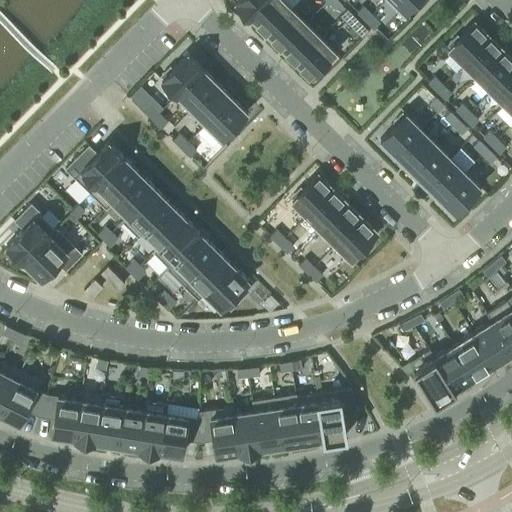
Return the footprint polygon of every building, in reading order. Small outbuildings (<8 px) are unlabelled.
[(238,0),(236,3),(251,18),(268,0),(238,0)] [(268,0),(251,18),(265,32),(291,6),(297,0),(268,0)] [(393,0),(404,10),(405,9),(407,11),(417,2),(414,0),(393,0)] [(372,12),(363,4),(357,10),(366,18),(372,12)] [(291,6),(265,32),(280,47),(306,21),(291,6)] [(347,8),(342,14),(350,22),(362,34),(368,29),(356,17),(347,8)] [(380,21),(372,12),(366,18),(374,26),(380,21)] [(490,35),(474,20),(459,36),(457,33),(448,43),(450,45),(448,46),(464,62),(490,35)] [(306,21),(280,47),(294,61),(320,35),(306,21)] [(320,35),(294,61),(310,76),(325,61),(327,63),(336,54),(334,52),(336,50),(320,35)] [(503,49),(490,35),(464,62),(477,75),(503,49)] [(511,67),(511,57),(503,49),(477,75),(491,89),(511,67)] [(170,65),(161,74),(163,76),(161,78),(176,93),(202,66),(187,52),(172,67),(170,65)] [(202,66),(176,93),(191,107),(217,81),(202,66)] [(511,94),(511,67),(491,89),(505,102),(511,94)] [(443,83),(434,74),(428,80),(437,89),(443,83)] [(217,81),(191,107),(206,122),(232,96),(217,81)] [(451,91),(443,83),(437,89),(446,97),(451,91)] [(444,104),(435,95),(430,101),(438,109),(444,104)] [(206,122),(198,131),(211,145),(220,136),(221,137),(223,135),(225,137),(234,128),(232,126),(247,111),(232,96),(206,122)] [(470,110),(461,101),(456,107),(464,116),(470,110)] [(159,111),(150,103),(144,109),(153,117),(159,111)] [(458,118),(450,110),(444,115),(453,124),(458,118)] [(478,118),(470,110),(464,116),(473,124),(478,118)] [(167,120),(159,111),(153,117),(161,125),(167,120)] [(395,122),(380,138),(395,153),(421,127),(406,111),(404,113),(402,111),(393,120),(395,122)] [(467,127),(458,118),(453,124),(461,132),(467,127)] [(421,127),(395,153),(410,167),(436,141),(421,127)] [(497,137),(489,128),(483,134),(492,143),(497,137)] [(188,140),(179,132),(173,137),(182,146),(188,140)] [(506,145),(497,137),(492,143),(500,151),(506,145)] [(487,147),(479,138),(473,144),(482,153),(487,147)] [(89,143),(65,166),(90,191),(125,156),(108,140),(97,151),(89,143)] [(196,149),(188,140),(182,146),(190,154),(196,149)] [(436,141),(410,167),(424,182),(450,155),(436,141)] [(450,155),(424,182),(439,196),(465,170),(475,159),(461,145),(450,155)] [(496,155),(487,147),(482,153),(490,161),(496,155)] [(125,156),(90,191),(105,206),(140,171),(125,156)] [(465,170),(439,196),(454,211),(469,196),(472,198),(481,188),(479,186),(480,185),(465,170)] [(140,171),(105,206),(106,207),(113,200),(126,214),(121,219),(122,219),(155,186),(140,171)] [(302,188),(300,185),(291,195),(293,197),(292,198),(307,213),(333,187),(318,172),(302,188)] [(155,186),(122,219),(138,235),(171,201),(155,186)] [(347,202),(333,187),(307,213),(321,228),(347,202)] [(40,210),(31,201),(14,218),(23,226),(6,243),(23,260),(57,226),(56,225),(54,227),(38,211),(40,210)] [(171,201),(138,235),(143,230),(157,244),(152,249),(153,250),(186,216),(171,201)] [(362,216),(347,202),(321,228),(336,243),(362,216)] [(84,209),(78,203),(70,211),(77,217),(84,209)] [(186,216),(153,250),(167,264),(166,266),(166,267),(201,232),(186,216)] [(377,231),(362,216),(336,243),(351,257),(353,256),(355,258),(364,249),(362,247),(377,231)] [(105,224),(98,232),(104,238),(111,230),(105,224)] [(82,252),(57,226),(23,260),(40,277),(57,260),(65,269),(82,252)] [(285,236),(276,228),(271,233),(279,242),(285,236)] [(111,230),(104,238),(110,244),(118,236),(111,230)] [(201,232),(166,267),(182,282),(217,247),(201,232)] [(293,245),(285,236),(279,242),(288,250),(293,245)] [(217,247),(182,282),(197,297),(198,298),(205,291),(204,290),(232,262),(217,247)] [(506,259),(501,253),(491,261),(497,267),(506,259)] [(314,265),(305,256),(300,262),(308,271),(314,265)] [(139,264),(133,258),(125,265),(132,271),(139,264)] [(497,267),(491,261),(482,269),(488,275),(497,267)] [(232,262),(204,290),(205,291),(220,306),(224,302),(230,308),(249,288),(244,282),(248,278),(232,262)] [(124,281),(107,264),(100,271),(117,288),(124,281)] [(145,270),(139,264),(132,271),(138,277),(145,270)] [(322,273),(314,265),(308,271),(317,279),(322,273)] [(102,285),(95,277),(84,289),(91,296),(102,285)] [(463,293),(459,287),(449,293),(453,300),(463,293)] [(170,294),(164,288),(156,296),(162,302),(170,294)] [(487,310),(486,310),(491,319),(492,318),(511,350),(511,292),(506,298),(487,310)] [(453,300),(449,293),(439,300),(443,307),(453,300)] [(176,300),(170,294),(162,302),(168,308),(176,300)] [(420,311),(410,317),(413,324),(424,318),(420,311)] [(410,317),(399,322),(403,329),(413,324),(410,317)] [(491,319),(472,330),(493,363),(511,351),(511,350),(492,318),(491,319)] [(16,329),(6,324),(2,332),(12,337),(16,329)] [(25,333),(16,329),(12,337),(22,341),(25,333)] [(472,330),(453,343),(474,375),(493,363),(472,330)] [(435,354),(434,355),(455,387),(474,375),(453,343),(435,354)] [(429,347),(409,359),(435,400),(455,387),(434,355),(435,354),(430,346),(429,347)] [(108,359),(97,357),(95,365),(106,368),(108,359)] [(290,359),(292,368),(302,366),(300,357),(290,359)] [(1,358),(0,359),(0,407),(21,368),(1,358)] [(290,359),(279,362),(281,370),(292,368),(290,359)] [(150,366),(139,365),(138,373),(149,375),(150,366)] [(258,365),(248,366),(249,375),(259,374),(258,365)] [(161,367),(150,366),(149,375),(160,376),(161,367)] [(248,366),(237,367),(238,376),(249,375),(248,366)] [(21,368),(0,407),(0,412),(18,422),(25,407),(39,414),(46,392),(36,386),(40,378),(21,368)] [(352,385),(317,390),(324,437),(346,433),(344,417),(356,415),(352,385)] [(80,397),(74,436),(95,440),(102,393),(101,393),(82,390),(81,390),(80,390),(79,397),(80,397)] [(296,394),(295,394),(303,440),(324,437),(317,390),(296,394)] [(102,393),(95,440),(116,443),(122,404),(123,404),(125,395),(124,394),(121,394),(104,391),(103,391),(102,391),(101,393),(102,393)] [(295,391),(274,395),(281,444),(303,440),(295,394),(296,394),(296,391),(295,391)] [(46,392),(39,414),(54,417),(51,433),(74,436),(80,397),(79,397),(46,392)] [(252,398),(251,398),(253,408),(254,408),(260,447),(281,444),(274,395),(254,398),(252,398)] [(144,407),(137,447),(159,450),(165,411),(166,411),(167,401),(164,401),(148,398),(145,398),(144,398),(143,407),(144,407)] [(122,404),(116,443),(137,447),(144,407),(143,407),(123,404),(122,404)] [(199,409),(199,416),(199,440),(214,438),(216,454),(239,450),(233,411),(232,404),(231,404),(201,408),(199,409)] [(233,411),(239,450),(260,447),(254,408),(253,408),(233,411)] [(165,411),(159,450),(181,454),(184,438),(199,440),(199,416),(166,411),(165,411)]
